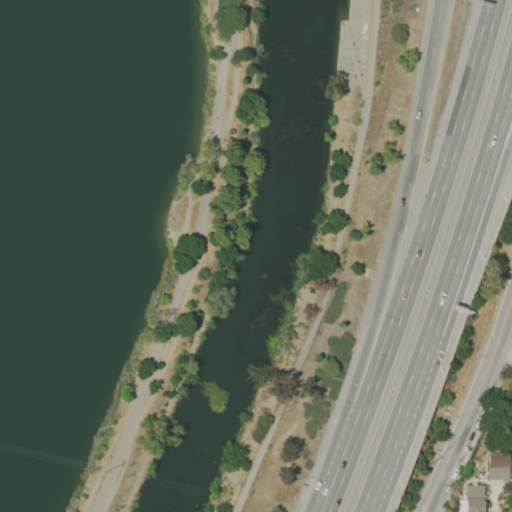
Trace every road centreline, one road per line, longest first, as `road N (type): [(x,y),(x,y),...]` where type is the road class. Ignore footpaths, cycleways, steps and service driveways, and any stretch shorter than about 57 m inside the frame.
road 1 (motorway): [(493,0),(407,287),(355,428)]
road 2 (motorway): [(425,98),(351,399),(355,428)]
road 3 (tertiary): [(423,511),(511,296)]
road 4 (motorway): [(367,511),(430,331)]
road 5 (motorway): [(430,331),(487,159)]
